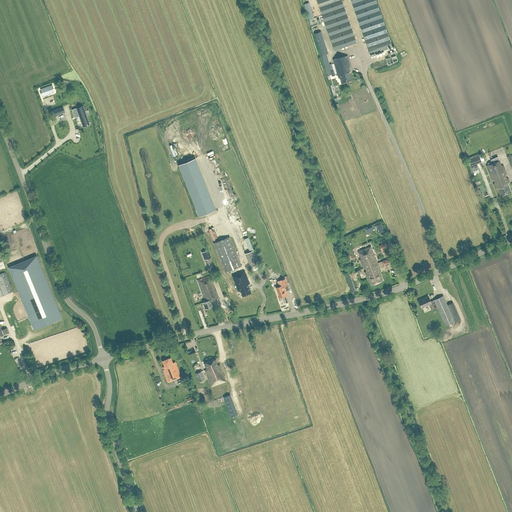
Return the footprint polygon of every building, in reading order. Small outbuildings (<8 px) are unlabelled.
[(341,0),(316,0),(335,50),(357,43),(341,0)] [(375,0),(351,0),(370,55),(392,47),(375,0)] [(314,33),(322,56),(328,53),(321,32),(314,33)] [(352,80),(348,67),(350,67),(346,55),(332,59),(338,78),(339,77),(341,83),(352,80)] [(52,85),(40,89),(42,92),(41,93),(42,97),(52,93),(50,89),(53,88),(52,85)] [(83,105),(72,109),(75,117),(79,116),(83,127),(90,124),(83,105)] [(63,106),(53,110),(54,116),(65,112),(63,106)] [(468,159),(471,165),(481,161),(479,155),(468,159)] [(196,157),(179,164),(199,216),(216,208),(196,157)] [(499,161),(493,163),(505,192),(509,190),(507,183),(509,182),(507,178),(506,179),(504,176),(506,175),(502,165),(501,166),(499,161)] [(493,163),(486,166),(495,190),(497,189),(499,194),(505,192),(493,163)] [(214,243),(225,272),(241,266),(230,237),(214,243)] [(364,267),(365,269),(378,264),(370,246),(361,249),(357,251),(360,258),(359,259),(363,268),(364,267)] [(245,253),(251,267),(260,263),(255,249),(245,253)] [(203,260),(204,263),(206,263),(208,268),(213,266),(210,258),(212,258),(208,250),(202,252),(205,259),(203,260)] [(36,255),(7,267),(33,330),(59,319),(57,312),(59,311),(36,255)] [(382,261),(384,267),(393,264),(391,258),(382,261)] [(378,264),(365,269),(366,270),(364,271),(367,279),(368,278),(371,284),(382,280),(379,271),(380,271),(378,264)] [(248,283),(250,283),(245,270),(232,275),(238,291),(240,290),(242,295),(251,292),(248,283)] [(0,273),(0,295),(13,291),(6,272),(0,273)] [(213,306),(210,299),(218,296),(211,275),(197,280),(203,298),(204,298),(205,299),(202,300),(205,309),(213,306)] [(276,288),(280,298),(286,296),(287,295),(284,286),(287,285),(285,278),(280,280),(282,285),(276,288)] [(418,300),(421,308),(428,304),(431,310),(436,307),(445,325),(459,319),(452,302),(446,305),(442,296),(430,301),(428,296),(418,300)] [(0,342),(2,342),(0,338),(0,336),(9,333),(7,328),(1,330),(0,327),(0,342)] [(163,370),(168,382),(181,377),(175,362),(173,363),(170,357),(162,361),(166,369),(163,370)] [(206,369),(205,370),(211,386),(225,381),(223,373),(221,374),(220,371),(222,370),(219,365),(218,365),(216,359),(204,363),(206,369)] [(196,373),(199,381),(205,379),(202,371),(196,373)] [(271,407),(275,419),(253,425),(255,434),(305,419),(302,407),(298,408),(297,405),(292,406),(290,401),(271,407)]
